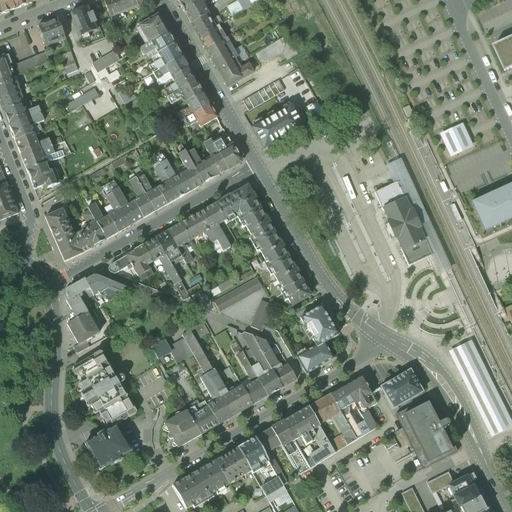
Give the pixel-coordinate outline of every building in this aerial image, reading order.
[(0,0),(0,9),(2,15),(14,10),(10,0),(0,0)] [(10,0),(14,10),(32,3),(30,0),(10,0)] [(107,0),(103,1),(110,19),(143,6),(141,0),(107,0)] [(185,14),(191,25),(208,15),(199,0),(187,0),(180,5),(179,5),(185,14)] [(241,0),(227,8),(233,18),(263,0),(241,0)] [(97,31),(94,24),(91,14),(88,9),(89,8),(89,7),(88,8),(71,14),(70,15),(70,16),(71,15),(80,38),(97,31)] [(191,25),(194,30),(211,20),(208,15),(191,25)] [(144,36),(149,44),(151,43),(168,33),(157,16),(139,27),(144,36)] [(217,17),(211,20),(216,28),(221,25),(217,17)] [(38,28),(40,33),(44,43),(46,48),(56,44),(55,41),(64,37),(57,19),(38,27),(37,27),(38,28)] [(194,30),(198,38),(214,29),(216,28),(211,20),(194,30)] [(205,51),(206,51),(221,42),(223,41),(220,36),(218,37),(214,29),(198,38),(205,51)] [(168,33),(151,43),(155,50),(158,55),(175,45),(168,33)] [(260,62),(267,63),(267,59),(273,59),(274,55),(282,55),(286,62),(297,55),(288,36),(287,36),(261,52),(260,62)] [(511,38),(493,47),(505,74),(511,70),(511,38)] [(223,41),(221,42),(224,47),(229,44),(226,39),(223,41)] [(212,63),(213,63),(233,51),(229,44),(224,47),(221,42),(206,51),(212,63)] [(143,57),(155,50),(151,43),(149,44),(146,46),(139,49),(143,57)] [(149,67),(153,74),(165,67),(182,58),(175,45),(158,55),(161,60),(149,67)] [(92,64),(97,74),(105,69),(119,61),(115,51),(92,64)] [(220,76),(235,67),(232,61),(238,59),(233,51),(213,63),(220,76)] [(60,56),(67,73),(77,69),(75,65),(70,52),(60,56)] [(46,53),(34,58),(38,68),(50,63),(46,53)] [(3,58),(0,59),(0,83),(11,79),(7,67),(3,58)] [(20,75),(38,68),(34,58),(16,65),(20,75)] [(182,58),(165,67),(169,74),(172,79),(189,70),(182,58)] [(241,64),(238,59),(232,61),(235,67),(241,64)] [(241,64),(235,67),(238,72),(244,69),(241,64)] [(248,66),(244,69),(238,72),(235,67),(220,76),(227,89),(253,74),(248,66)] [(157,81),(163,77),(169,74),(165,67),(153,74),(157,81)] [(107,77),(109,76),(105,69),(97,74),(101,80),(107,77)] [(172,79),(175,85),(179,92),(196,82),(189,70),(172,79)] [(107,77),(110,83),(121,77),(117,71),(109,76),(107,77)] [(85,77),(90,86),(96,83),(90,74),(85,77)] [(172,79),(169,74),(163,77),(166,83),(172,79)] [(0,99),(17,93),(14,85),(11,79),(0,83),(0,99)] [(279,81),(273,84),(279,94),(284,91),(279,81)] [(196,82),(179,92),(183,98),(186,104),(202,94),(196,82)] [(273,84),(268,87),(274,97),(279,94),(273,84)] [(167,98),(179,92),(175,85),(163,91),(167,98)] [(268,87),(263,90),(269,100),(274,97),(268,87)] [(66,107),(70,113),(98,97),(94,90),(66,107)] [(263,90),(258,93),(264,103),(269,100),(263,90)] [(171,105),(183,98),(179,92),(167,98),(171,105)] [(22,106),(20,100),(17,93),(0,99),(0,103),(4,114),(22,106)] [(258,93),(253,96),(259,106),(264,103),(258,93)] [(186,104),(189,109),(193,115),(209,106),(202,94),(186,104)] [(253,96),(248,99),(254,109),(259,106),(253,96)] [(248,99),(243,102),(249,112),(254,109),(248,99)] [(22,106),(23,106),(28,120),(41,115),(38,107),(33,110),(30,102),(22,106)] [(317,102),(306,108),(313,121),(325,115),(317,102)] [(10,128),(28,120),(23,106),(22,106),(4,114),(10,128)] [(209,106),(193,115),(197,123),(200,128),(217,119),(209,106)] [(291,106),(251,129),(263,150),(303,127),(291,106)] [(409,107),(403,109),(406,116),(412,114),(409,107)] [(182,122),(193,115),(189,109),(177,116),(181,122),(182,122)] [(247,115),(250,120),(257,116),(254,111),(247,115)] [(28,120),(31,127),(39,124),(44,122),(41,115),(28,120)] [(186,128),(197,123),(193,115),(182,122),(186,128)] [(34,135),(34,134),(31,127),(28,120),(10,128),(15,142),(34,135)] [(462,123),(439,134),(450,157),(473,147),(462,123)] [(41,131),(39,124),(31,127),(34,134),(37,133),(41,131)] [(22,159),(41,152),(38,144),(34,135),(15,142),(22,159)] [(228,139),(222,142),(226,149),(233,146),(228,139)] [(49,140),(38,144),(41,152),(52,147),(49,140)] [(218,154),(226,149),(222,142),(221,140),(213,144),(218,154)] [(203,145),(211,158),(218,154),(213,144),(210,141),(203,145)] [(174,149),(178,156),(185,152),(181,145),(174,149)] [(241,160),(233,146),(226,149),(218,154),(228,171),(240,164),(241,160)] [(41,152),(43,159),(55,155),(52,147),(41,152)] [(62,151),(55,155),(43,159),(46,165),(51,162),(64,157),(62,151)] [(186,155),(194,168),(201,164),(193,151),(186,155)] [(27,172),(46,165),(43,159),(41,152),(22,159),(27,172)] [(178,156),(187,172),(194,168),(186,155),(185,152),(178,156)] [(228,171),(218,154),(211,158),(206,161),(216,178),(228,171)] [(386,160),(397,183),(413,218),(432,256),(439,272),(446,269),(447,270),(452,268),(399,154),(386,160)] [(155,159),(159,164),(160,165),(166,161),(162,155),(155,159)] [(111,165),(114,170),(127,164),(124,158),(123,158),(111,165)] [(161,167),(170,182),(176,179),(166,161),(160,165),(161,167)] [(206,161),(201,164),(194,168),(203,185),(216,178),(206,161)] [(51,162),(46,165),(54,187),(56,186),(60,184),(51,162)] [(47,189),(54,187),(46,165),(27,172),(34,190),(43,187),(44,191),(47,189)] [(154,170),(163,186),(170,182),(161,167),(154,170)] [(203,185),(194,168),(187,172),(182,175),(191,192),(203,185)] [(138,169),(132,173),(135,179),(136,181),(143,177),(138,169)] [(129,183),(135,179),(132,173),(125,176),(129,183)] [(182,175),(176,179),(170,182),(179,199),(191,192),(182,175)] [(136,181),(145,196),(152,192),(143,177),(136,181)] [(137,198),(139,200),(145,196),(136,181),(135,179),(129,183),(137,198)] [(111,192),(111,193),(118,189),(114,182),(107,186),(111,192)] [(179,199),(170,182),(163,186),(157,189),(167,206),(179,199)] [(408,267),(432,256),(413,218),(397,183),(374,194),(383,211),(384,211),(390,222),(388,223),(390,228),(395,239),(397,238),(402,250),(401,250),(408,267)] [(511,184),(471,203),(484,232),(511,219),(511,184)] [(0,221),(17,215),(18,215),(17,214),(6,185),(0,187),(0,221)] [(101,189),(105,196),(111,192),(107,186),(101,189)] [(247,187),(215,206),(224,222),(237,215),(233,210),(243,205),(243,204),(245,203),(245,202),(254,197),(252,193),(251,194),(247,187)] [(112,195),(121,210),(128,206),(118,189),(111,193),(112,195)] [(157,189),(152,192),(145,196),(155,213),(167,206),(157,189)] [(121,210),(112,195),(106,198),(115,214),(121,210)] [(155,213),(145,196),(139,200),(137,201),(133,203),(143,220),(155,213)] [(256,200),(254,197),(245,202),(245,203),(243,204),(243,205),(233,210),(237,215),(240,216),(246,227),(249,233),(268,221),(266,218),(265,218),(255,201),(256,200)] [(133,203),(128,206),(121,210),(130,227),(143,220),(133,203)] [(95,222),(97,224),(103,220),(94,205),(88,208),(87,209),(89,212),(95,222)] [(215,206),(201,214),(210,230),(214,228),(224,222),(215,206)] [(130,227),(121,210),(115,214),(109,217),(118,234),(130,227)] [(79,256),(92,249),(82,230),(81,230),(82,232),(74,237),(63,211),(45,219),(64,263),(79,256)] [(82,216),(88,226),(95,222),(89,212),(82,216)] [(207,232),(210,230),(201,214),(182,225),(191,241),(201,236),(207,232)] [(243,229),(246,227),(240,216),(237,215),(224,222),(226,226),(237,219),(243,229)] [(109,217),(103,220),(97,224),(106,241),(118,234),(109,217)] [(270,225),(268,221),(249,233),(252,238),(259,251),(263,257),(282,245),(280,242),(279,243),(269,225),(270,225)] [(97,224),(95,222),(88,226),(82,230),(92,249),(106,241),(97,224)] [(182,225),(168,233),(177,249),(182,247),(191,241),(182,225)] [(214,228),(210,230),(217,242),(221,249),(223,253),(230,249),(218,229),(216,230),(214,228)] [(210,230),(207,232),(208,235),(206,236),(211,245),(217,242),(210,230)] [(168,233),(156,240),(165,257),(177,249),(168,233)] [(256,252),(259,251),(252,238),(249,240),(256,252)] [(156,240),(143,247),(153,264),(159,260),(165,257),(156,240)] [(215,252),(221,249),(217,242),(211,245),(215,252)] [(191,244),(185,248),(186,249),(189,254),(195,251),(191,244)] [(284,249),(282,245),(263,257),(266,262),(273,275),(277,281),(295,270),(283,249),(284,249)] [(138,278),(140,276),(145,274),(151,270),(149,266),(153,264),(143,247),(126,257),(131,266),(133,269),(138,278)] [(183,249),(182,247),(177,249),(183,260),(186,265),(193,261),(189,254),(186,249),(185,248),(183,249)] [(177,249),(165,257),(171,267),(183,260),(177,249)] [(110,273),(111,274),(115,275),(127,268),(131,266),(126,257),(111,266),(110,267),(109,268),(109,269),(109,270),(109,271),(109,272),(110,273)] [(159,260),(174,287),(180,283),(171,267),(165,257),(159,260)] [(273,275),(266,262),(263,264),(270,277),(273,275)] [(296,270),(295,270),(277,281),(280,287),(288,300),(292,307),(310,297),(299,277),(300,277),(296,270)] [(241,277),(244,281),(254,276),(252,271),(241,277)] [(94,297),(108,289),(109,288),(112,282),(97,276),(93,276),(85,281),(90,290),(93,296),(94,297)] [(217,288),(221,294),(234,287),(230,280),(217,288)] [(257,280),(252,282),(258,292),(262,290),(257,280)] [(67,322),(69,325),(87,314),(81,303),(79,299),(82,297),(80,295),(90,290),(85,281),(68,290),(68,291),(67,291),(67,292),(66,293),(66,294),(66,295),(67,296),(69,300),(66,302),(73,313),(70,315),(67,322)] [(130,290),(112,282),(109,288),(108,289),(122,295),(129,291),(130,290)] [(252,282),(247,285),(253,295),(258,292),(252,282)] [(165,295),(172,296),(165,283),(160,286),(165,295)] [(184,289),(180,283),(174,287),(177,292),(184,289)] [(221,294),(217,288),(215,284),(208,288),(213,298),(221,294)] [(198,285),(186,292),(189,299),(201,292),(198,285)] [(247,285),(242,288),(248,298),(253,295),(247,285)] [(288,300),(280,287),(277,289),(285,302),(288,300)] [(242,288),(238,290),(243,300),(248,298),(242,288)] [(177,292),(183,302),(189,299),(186,292),(184,289),(177,292)] [(79,299),(81,303),(93,296),(90,290),(80,295),(82,297),(79,299)] [(238,290),(233,293),(239,303),(243,300),(238,290)] [(233,293),(228,295),(234,305),(239,303),(233,293)] [(228,295),(224,298),(229,308),(234,305),(228,295)] [(224,298),(219,301),(224,311),(229,308),(224,298)] [(219,301),(214,303),(220,313),(224,311),(219,301)] [(259,307),(257,312),(255,317),(252,322),(250,328),(261,332),(263,327),(265,322),(267,317),(269,312),(272,306),(261,302),(259,307)] [(325,314),(321,307),(300,319),(316,347),(306,353),(307,353),(298,358),(298,357),(296,358),(306,375),(333,359),(324,344),(338,336),(334,328),(333,329),(325,314)] [(99,334),(87,314),(69,325),(67,326),(78,345),(79,346),(85,342),(87,344),(93,341),(92,338),(99,334)] [(197,335),(200,340),(209,335),(203,324),(191,330),(192,331),(191,331),(194,336),(197,335)] [(237,331),(227,327),(233,338),(237,336),(237,331)] [(202,370),(205,376),(207,375),(214,371),(194,336),(191,331),(182,336),(185,340),(193,354),(202,370)] [(214,339),(220,348),(229,343),(224,333),(214,339)] [(259,364),(264,373),(267,371),(269,375),(272,373),(253,339),(252,337),(245,334),(243,335),(251,350),(255,357),(259,364)] [(255,338),(253,339),(272,373),(273,374),(281,370),(272,354),(270,352),(265,342),(255,338)] [(185,340),(173,347),(181,361),(193,354),(185,340)] [(151,349),(161,367),(165,365),(161,358),(170,353),(171,353),(169,349),(164,341),(151,349)] [(73,348),(77,355),(89,348),(87,344),(85,342),(79,346),(78,345),(73,348)] [(181,361),(173,347),(169,349),(171,353),(170,353),(176,364),(181,361)] [(251,350),(243,354),(247,362),(255,357),(251,350)] [(296,354),(298,357),(298,358),(307,353),(306,353),(305,350),(296,354)] [(75,367),(83,379),(107,365),(104,361),(103,360),(104,357),(102,353),(99,353),(93,356),(93,357),(86,362),(85,361),(75,367)] [(237,356),(253,384),(258,381),(251,370),(251,369),(250,367),(247,362),(243,354),(242,353),(237,356)] [(259,364),(251,369),(251,370),(253,369),(256,367),(263,378),(268,375),(265,374),(264,373),(259,364)] [(100,415),(103,414),(103,413),(127,399),(127,397),(126,395),(124,395),(124,394),(119,386),(122,384),(124,382),(124,380),(123,378),(121,376),(119,377),(115,379),(110,371),(110,370),(111,368),(110,367),(108,366),(107,365),(83,379),(80,381),(82,383),(86,391),(84,393),(92,406),(94,405),(99,413),(100,415)] [(288,366),(281,370),(273,374),(282,389),(296,381),(288,366)] [(79,381),(80,381),(83,379),(75,367),(73,368),(72,370),(76,376),(77,376),(78,377),(78,379),(79,381)] [(256,367),(253,369),(251,370),(258,381),(263,378),(256,367)] [(196,373),(200,379),(205,376),(202,370),(196,373)] [(214,371),(207,375),(221,399),(232,418),(253,406),(243,390),(242,387),(234,391),(233,389),(227,392),(214,371)] [(390,406),(393,410),(423,393),(420,389),(412,376),(412,375),(410,371),(407,373),(404,375),(386,385),(383,387),(380,388),(383,393),(383,392),(391,406),(390,406)] [(258,381),(267,398),(282,389),(273,374),(272,373),(269,375),(268,375),(263,378),(258,381)] [(214,403),(221,399),(207,375),(205,376),(200,379),(214,403)] [(354,404),(354,405),(372,395),(362,378),(344,388),(354,404)] [(267,398),(258,381),(253,384),(243,390),(253,406),(267,398)] [(96,414),(99,413),(94,405),(92,406),(84,393),(86,391),(82,383),(78,385),(78,387),(79,388),(81,389),(83,393),(81,394),(81,397),(82,399),(84,399),(87,404),(86,406),(87,408),(89,408),(91,407),(94,411),(93,413),(94,414),(96,414)] [(342,411),(348,408),(354,404),(344,388),(329,396),(339,412),(342,411)] [(377,405),(372,395),(354,405),(356,408),(361,406),(363,410),(365,409),(368,407),(369,409),(377,405)] [(329,396),(324,400),(334,417),(339,414),(340,414),(339,412),(329,396)] [(457,453),(445,429),(447,428),(449,427),(449,424),(449,422),(447,421),(445,421),(444,421),(442,422),(430,398),(395,416),(423,470),(457,453)] [(130,404),(127,399),(103,413),(103,414),(111,426),(112,425),(114,428),(117,426),(121,423),(121,422),(123,421),(124,422),(127,420),(127,419),(129,418),(130,418),(136,415),(136,412),(134,408),(132,408),(130,404)] [(208,408),(218,426),(232,418),(221,399),(214,403),(207,407),(208,408)] [(318,426),(334,417),(324,400),(308,409),(318,426)] [(190,410),(187,412),(201,436),(218,426),(208,408),(198,414),(194,408),(191,410),(191,409),(190,410)] [(308,409),(283,423),(294,442),(297,440),(306,435),(314,430),(319,427),(318,426),(308,409)] [(365,409),(363,410),(358,412),(365,424),(366,424),(370,433),(377,429),(373,423),(366,411),(365,409)] [(340,414),(342,419),(350,432),(356,442),(362,438),(348,414),(347,414),(345,415),(342,411),(339,412),(340,414)] [(178,449),(201,436),(187,412),(164,425),(170,434),(168,435),(168,437),(169,439),(171,440),(173,439),(178,449)] [(108,428),(111,426),(103,414),(100,415),(100,417),(101,419),(103,419),(103,420),(103,422),(106,427),(108,428)] [(344,435),(350,432),(342,419),(339,421),(338,424),(344,435)] [(288,445),(294,442),(283,423),(271,430),(281,446),(280,446),(282,449),(288,445)] [(360,427),(365,436),(370,433),(366,424),(365,424),(360,427)] [(85,444),(100,471),(110,465),(111,467),(123,461),(122,459),(132,452),(117,426),(114,428),(104,433),(103,433),(97,436),(97,437),(85,444)] [(319,427),(314,430),(317,434),(316,437),(318,440),(324,451),(328,458),(335,455),(329,444),(319,427)] [(254,440),(264,456),(269,453),(280,446),(281,446),(271,430),(254,440)] [(311,444),(318,440),(316,437),(317,434),(314,430),(306,435),(310,442),(311,444)] [(346,439),(344,440),(348,447),(356,442),(350,432),(344,435),(346,439)] [(305,445),(310,442),(306,435),(297,440),(301,442),(302,444),(304,444),(305,445)] [(335,455),(348,447),(344,440),(341,437),(329,444),(335,455)] [(261,467),(268,463),(268,462),(264,456),(254,440),(238,449),(251,472),(252,475),(262,469),(261,467)] [(303,446),(302,444),(301,442),(297,440),(294,442),(298,449),(303,446)] [(383,446),(390,456),(400,450),(394,440),(383,446)] [(282,449),(298,477),(310,470),(298,449),(294,442),(288,445),(282,449)] [(228,486),(251,472),(238,449),(214,463),(228,486)] [(310,469),(311,470),(328,459),(328,458),(324,451),(306,462),(307,462),(306,462),(310,469)] [(281,473),(269,453),(264,456),(268,462),(268,463),(277,479),(278,479),(282,487),(287,484),(281,473)] [(228,486),(214,463),(172,487),(185,511),(228,486)] [(436,493),(447,488),(446,487),(453,483),(448,473),(426,484),(432,495),(436,493)] [(478,492),(476,493),(471,483),(472,482),(476,481),(473,474),(467,477),(467,476),(463,478),(459,480),(453,483),(446,487),(447,488),(458,509),(459,510),(460,510),(460,511),(491,511),(490,508),(486,511),(484,508),(483,509),(480,502),(481,502),(480,499),(484,497),(481,491),(478,492)] [(261,489),(269,504),(276,499),(281,496),(286,493),(282,487),(278,479),(277,479),(261,489)] [(423,511),(412,489),(401,495),(409,511),(423,511)] [(286,493),(281,496),(287,506),(292,503),(286,493)] [(444,510),(436,493),(432,495),(440,511),(444,510)] [(282,509),(287,506),(281,496),(276,499),(282,509)]
